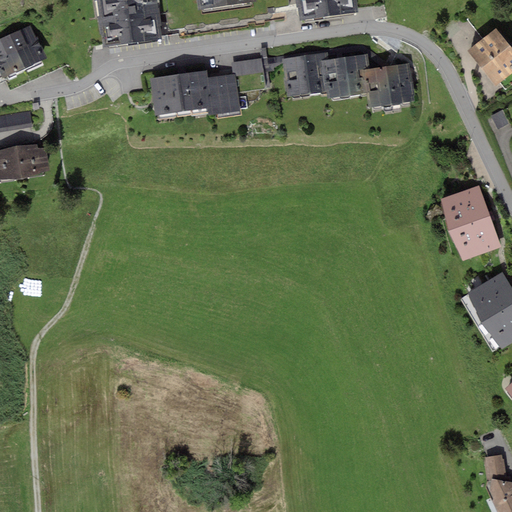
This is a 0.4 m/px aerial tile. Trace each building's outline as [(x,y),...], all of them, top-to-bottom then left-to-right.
[(162,0),(101,0),(108,48),(168,40),(167,29),(162,0)] [(162,0),(167,29),(300,9),(298,0),(263,0),(264,3),(202,13),(199,0),(162,0)] [(199,0),(202,13),(264,3),(263,0),(199,0)] [(298,0),(300,9),(303,23),(360,14),(358,0),(298,0)] [(43,19),(1,41),(10,58),(19,74),(60,54),(43,19)] [(511,52),(497,32),(469,53),(494,86),(511,72),(511,52)] [(0,62),(10,58),(1,41),(0,41),(0,62)] [(365,57),(328,63),(327,55),(284,61),(290,99),(331,93),(332,99),(370,94),(367,72),(365,57)] [(263,61),(233,65),(235,76),(264,71),(263,61)] [(407,67),(367,72),(370,94),(372,108),(412,103),(407,67)] [(207,75),(151,81),(156,119),(209,113),(210,119),(237,115),(233,78),(208,81),(207,75)] [(39,107),(0,112),(0,128),(42,122),(39,107)] [(505,113),(492,119),(498,132),(511,126),(505,113)] [(52,141),(0,146),(0,162),(2,177),(37,174),(58,168),(52,141)] [(477,188),(442,200),(462,260),(497,249),(477,188)] [(511,292),(501,275),(466,297),(500,351),(511,344),(511,292)] [(505,456),(490,460),(492,484),(503,511),(511,511),(511,477),(510,475),(505,456)]
